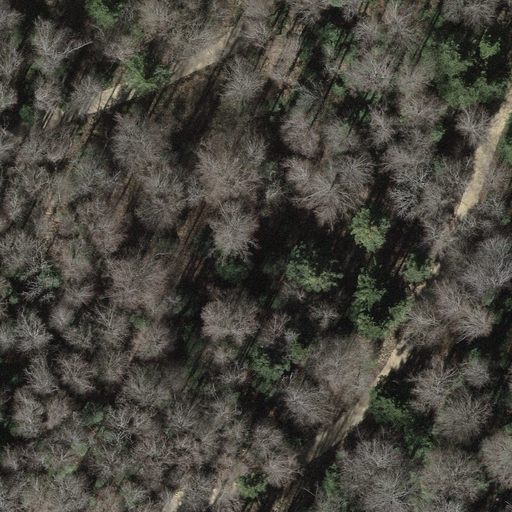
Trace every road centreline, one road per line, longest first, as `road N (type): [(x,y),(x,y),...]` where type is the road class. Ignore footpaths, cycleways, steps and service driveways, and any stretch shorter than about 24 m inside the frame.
road 1 (track): [(511,71),(413,339),(378,397),(343,431),(297,458),(167,511)]
road 2 (track): [(268,0),(225,45),(0,139)]
